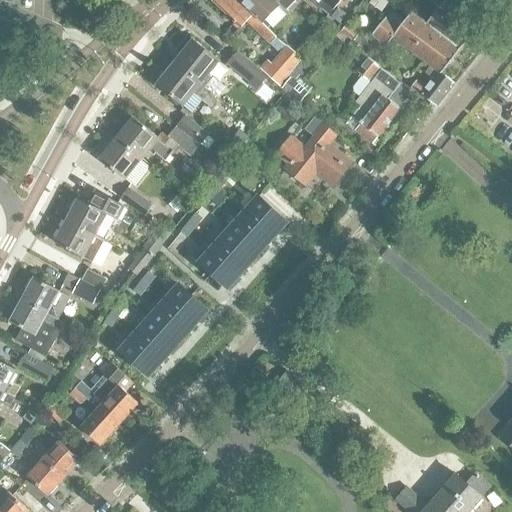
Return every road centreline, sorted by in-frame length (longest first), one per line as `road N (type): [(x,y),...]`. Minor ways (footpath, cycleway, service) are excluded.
road 1 (residential): [(86,511),(335,252),(511,30)]
road 2 (tertiary): [(12,236),(147,12)]
road 3 (tertiary): [(147,12),(0,117)]
